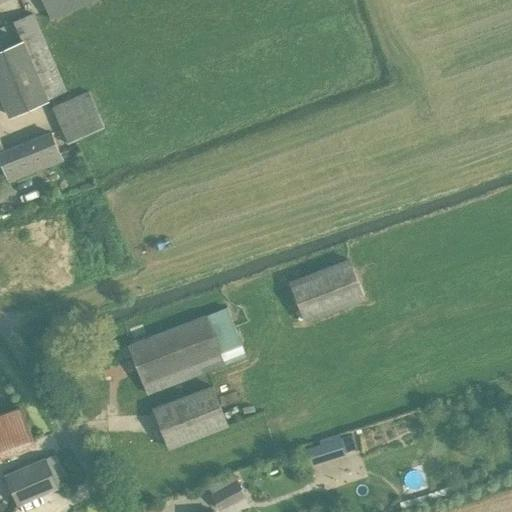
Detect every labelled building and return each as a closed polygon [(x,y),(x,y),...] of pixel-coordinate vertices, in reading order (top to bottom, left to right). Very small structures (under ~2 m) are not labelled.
[(43,0),(51,19),(96,0),(43,0)] [(21,40),(0,48),(0,95),(9,117),(50,99),(50,98),(67,90),(34,12),(13,21),(21,40)] [(89,90),(52,106),(68,143),(105,128),(89,90)] [(0,158),(10,182),(63,160),(51,131),(0,151),(0,158)] [(366,300),(352,261),(293,282),(308,321),(366,300)] [(149,393),(225,363),(221,353),(239,346),(224,308),(130,344),(149,393)] [(213,385),(154,406),(169,446),(227,424),(213,385)] [(22,406),(0,413),(0,457),(35,445),(22,406)] [(342,434),(311,441),(316,461),(347,454),(342,434)] [(54,452),(3,474),(17,506),(70,482),(54,452)] [(244,495),(237,482),(212,495),(220,509),(244,495)]
